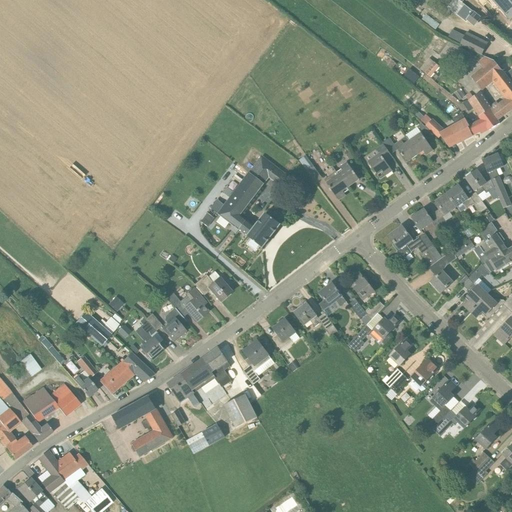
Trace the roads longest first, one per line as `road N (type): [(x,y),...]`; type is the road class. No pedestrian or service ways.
road 1 (residential): [(0,481),(40,448),(204,350),(351,238)]
road 2 (residential): [(511,395),(351,238)]
road 3 (residential): [(351,238),(511,119)]
